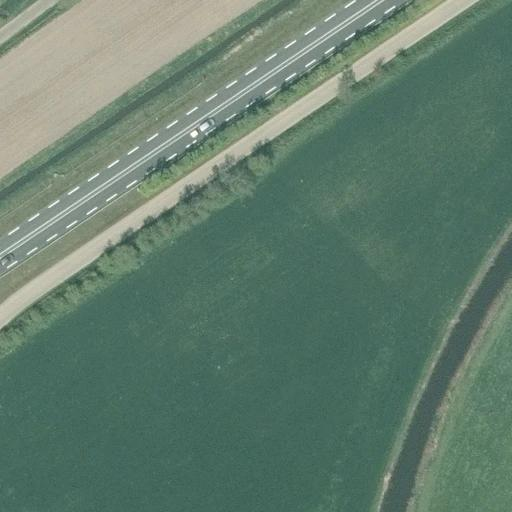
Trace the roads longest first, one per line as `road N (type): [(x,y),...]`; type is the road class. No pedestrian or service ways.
road 1 (unclassified): [(0,318),(471,0)]
road 2 (primary): [(0,257),(382,0)]
